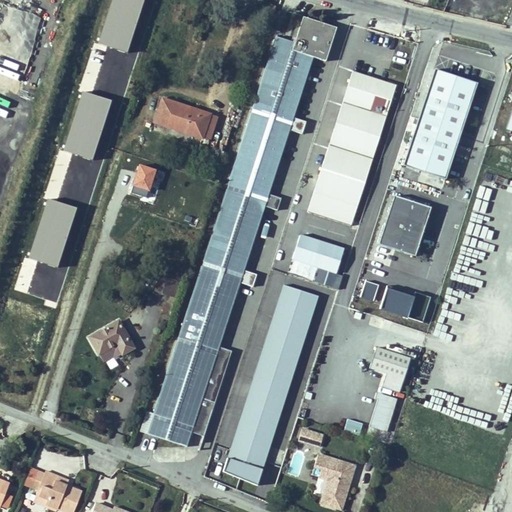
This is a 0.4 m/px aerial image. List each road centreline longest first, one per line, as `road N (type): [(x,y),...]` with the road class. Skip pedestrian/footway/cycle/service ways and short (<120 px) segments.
road 1 (unclassified): [(0,408),(261,511)]
road 2 (unknown): [(507,39),(437,277)]
road 3 (residential): [(346,0),(511,40)]
